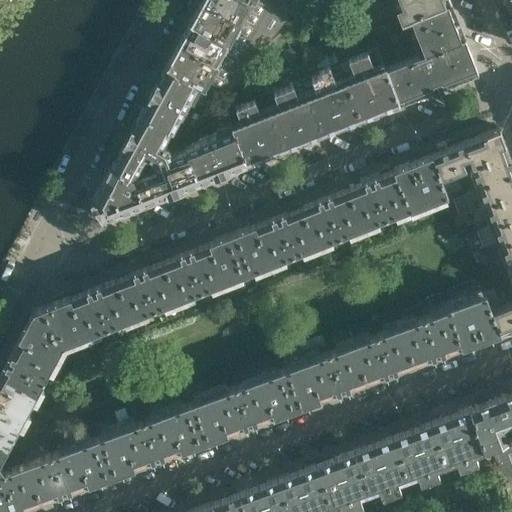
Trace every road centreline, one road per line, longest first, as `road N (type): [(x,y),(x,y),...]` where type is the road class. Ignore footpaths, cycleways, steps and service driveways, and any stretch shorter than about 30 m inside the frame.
road 1 (residential): [(511,96),(94,254),(36,242)]
road 2 (residential): [(109,511),(511,361)]
road 3 (residential): [(36,242),(168,0)]
